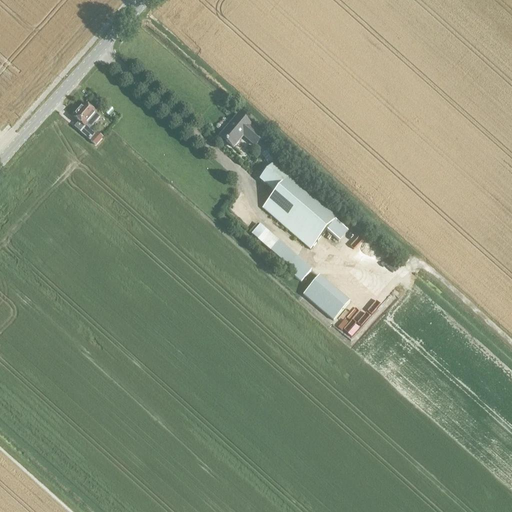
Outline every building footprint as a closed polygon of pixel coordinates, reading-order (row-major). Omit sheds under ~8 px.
[(85,127),(80,133),(89,141),(95,135),(85,127),(96,115),(85,104),(73,117),(85,127)] [(255,147),(262,139),(250,128),(251,127),(238,116),(220,137),(233,148),(243,136),(255,147)] [(96,146),(103,138),(97,133),(90,141),(96,146)] [(267,163),(275,158),(270,149),(262,154),(267,163)] [(272,165),(259,181),(275,194),(262,209),(310,250),(327,230),(339,241),(353,225),(341,214),(340,215),(291,174),(288,178),(272,165)] [(303,280),(312,270),(259,225),(251,235),(303,280)] [(334,321),(350,302),(319,277),(303,296),(334,321)]
